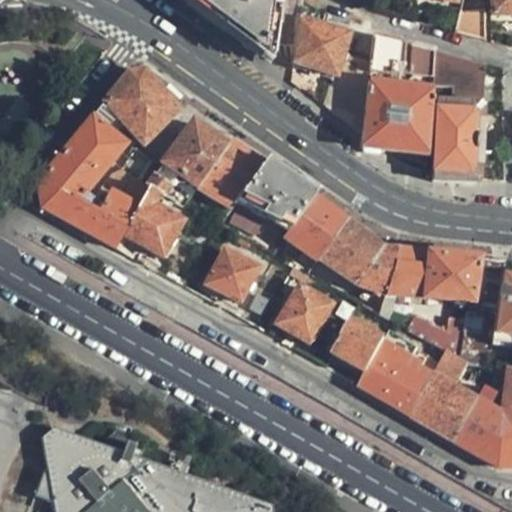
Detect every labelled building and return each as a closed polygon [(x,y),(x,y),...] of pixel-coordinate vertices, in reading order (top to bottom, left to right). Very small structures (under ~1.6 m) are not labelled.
[(200,0),(270,52),(280,0),(200,0)] [(511,16),(511,0),(491,0),(492,17),(511,16)] [(325,23),(328,12),(303,5),(293,66),(336,77),(349,29),(325,23)] [(465,37),(484,41),(483,10),(465,12),(465,37)] [(402,75),(405,45),(373,37),(362,134),(383,150),(428,156),(434,91),(395,87),(396,74),(402,75)] [(479,181),(486,67),(415,48),(412,75),(434,79),(433,88),(450,89),(449,103),(436,102),(434,135),(447,135),(446,153),(434,152),(431,183),(475,187),(479,181)] [(126,76),(91,120),(106,130),(110,126),(116,130),(123,122),(140,141),(144,143),(181,112),(144,74),(126,76)] [(106,130),(91,120),(37,189),(42,211),(115,253),(123,239),(141,209),(103,190),(94,201),(82,194),(128,145),(113,135),(106,130)] [(226,150),(192,128),(166,161),(145,189),(150,192),(171,203),(183,210),(197,190),(226,150)] [(383,150),(362,134),(361,148),(383,150)] [(230,145),(226,150),(197,190),(230,213),(237,203),(264,167),(230,145)] [(140,185),(156,161),(136,149),(123,173),(140,185)] [(166,161),(156,161),(140,185),(145,189),(166,161)] [(267,163),(264,167),(237,203),(289,232),(315,200),(267,163)] [(141,209),(123,239),(159,259),(178,227),(163,217),(171,203),(150,192),(141,209)] [(346,222),(315,200),(289,232),(284,238),(317,262),(346,222)] [(403,301),(408,252),(381,249),(346,222),(317,262),(362,297),(403,301)] [(473,307),(479,259),(408,252),(403,301),(473,307)] [(237,304),(254,274),(221,253),(203,284),(237,304)] [(505,276),(507,263),(479,259),(473,307),(470,332),(465,366),(466,366),(489,373),(493,350),(505,276)] [(349,295),(312,268),(306,278),(346,300),(349,295)] [(511,276),(505,276),(493,350),(511,350),(511,276)] [(307,346),(330,307),(298,289),(276,327),(307,346)] [(346,324),(331,355),(364,374),(379,345),(381,343),(346,324)] [(465,366),(470,332),(450,330),(444,337),(442,353),(465,366)] [(364,374),(356,389),(410,418),(430,378),(409,367),(412,362),(379,345),(364,374)] [(456,389),(466,366),(465,366),(442,353),(431,376),(456,389)] [(511,412),(511,374),(497,374),(496,411),(511,412)] [(410,418),(456,445),(477,401),(456,389),(431,376),(430,378),(410,418)] [(511,468),(511,412),(496,411),(477,401),(456,445),(500,469),(511,468)] [(55,426),(43,440),(54,511),(268,511),(269,510),(141,459),(143,434),(115,429),(109,441),(90,441),(55,426)]
